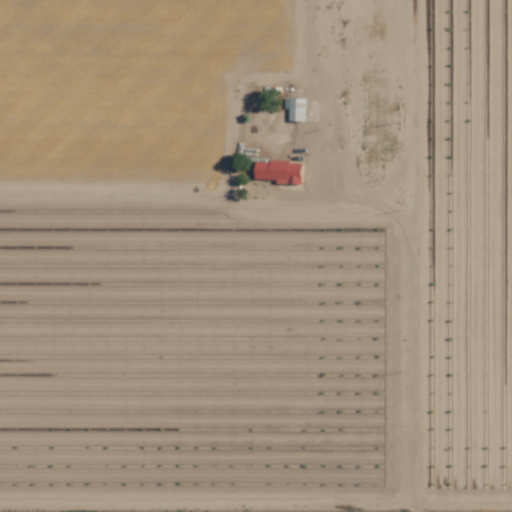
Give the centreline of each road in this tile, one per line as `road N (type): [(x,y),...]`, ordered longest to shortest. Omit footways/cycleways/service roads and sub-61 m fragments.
road 1 (track): [(324,197),(251,202),(180,190),(0,189)]
road 2 (track): [(324,135),(306,0)]
